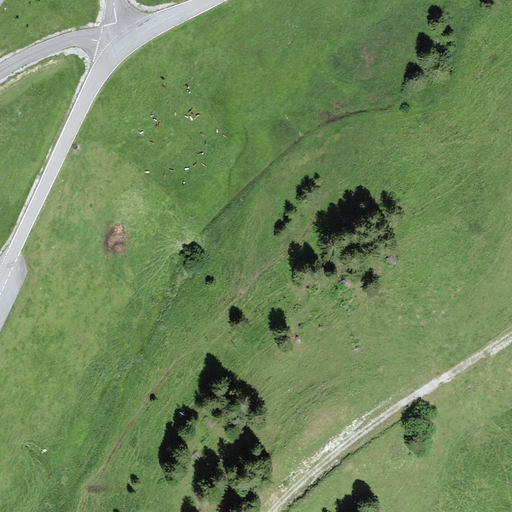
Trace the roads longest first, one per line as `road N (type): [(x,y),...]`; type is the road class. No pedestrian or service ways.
road 1 (track): [(272,511),(383,416),(511,334)]
road 2 (unclassified): [(0,292),(85,97),(123,46)]
road 3 (unclassified): [(0,76),(52,48),(89,40),(123,46)]
